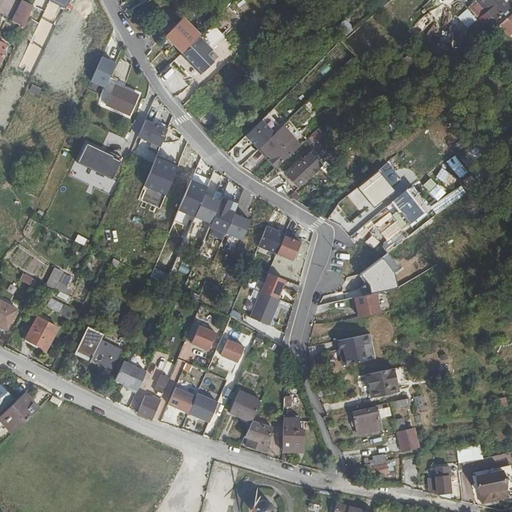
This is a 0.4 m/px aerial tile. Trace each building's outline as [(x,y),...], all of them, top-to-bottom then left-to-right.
[(27,5),(17,0),(16,0),(9,17),(20,22),(27,5)] [(511,6),(511,5),(506,0),(478,0),(477,1),(478,2),(471,8),(483,20),(490,14),(496,21),(500,18),(511,6)] [(183,19),(165,36),(181,53),(196,38),(199,36),(183,19)] [(343,27),(352,37),(359,31),(350,21),(343,27)] [(196,38),(181,53),(199,71),(210,61),(203,55),(208,50),(196,38)] [(121,57),(107,52),(97,75),(110,81),(121,57)] [(421,63),(424,67),(429,63),(425,59),(421,63)] [(140,95),(116,85),(108,104),(131,115),(140,95)] [(142,133),(164,143),(171,126),(150,117),(142,133)] [(268,117),(247,138),(260,152),(262,150),(281,131),(268,117)] [(290,123),(281,131),(262,150),(272,161),(269,162),(278,171),(309,143),(290,123)] [(116,156),(89,144),(80,163),(108,176),(116,156)] [(137,199),(159,208),(177,161),(155,153),(137,199)] [(327,169),(317,158),(293,178),(304,190),(327,169)] [(378,168),(355,186),(372,207),(395,189),(378,168)] [(412,183),(385,204),(409,235),(431,219),(425,212),(431,208),(412,183)] [(222,205),(206,198),(196,220),(213,228),(222,205)] [(240,208),(224,201),(222,205),(213,228),(208,240),(224,247),(227,238),(236,218),(240,208)] [(251,224),(236,218),(227,238),(243,244),(251,224)] [(287,236),(268,229),(260,248),(279,256),(287,238),(287,236)] [(77,233),(74,240),(83,245),(87,238),(77,233)] [(303,244),(287,238),(279,256),(295,263),(303,244)] [(50,284),(53,286),(58,288),(66,271),(58,266),(50,284)] [(37,278),(27,272),(23,280),(34,286),(37,278)] [(289,280),(272,273),(265,292),(281,298),(289,280)] [(281,298),(265,292),(264,291),(254,318),(273,326),(283,299),(281,298)] [(378,293),(354,299),(357,310),(360,309),(361,317),(383,312),(378,293)] [(66,303),(54,298),(50,306),(62,311),(66,303)] [(21,309),(2,300),(0,303),(0,323),(11,329),(21,309)] [(61,327),(41,317),(31,339),(51,349),(61,327)] [(94,358),(92,361),(95,363),(97,359),(116,368),(125,348),(104,338),(106,335),(91,328),(80,352),(94,358)] [(219,336),(201,328),(194,344),(211,352),(219,336)] [(269,336),(261,332),(260,334),(258,339),(266,342),(269,336)] [(370,335),(341,341),(343,350),(347,349),(350,365),(369,360),(366,345),(372,343),(370,335)] [(247,349),(230,342),(223,357),(240,364),(247,349)] [(79,354),(92,361),(94,358),(80,352),(79,354)] [(153,356),(150,368),(156,370),(160,357),(153,356)] [(180,370),(189,372),(192,364),(177,359),(172,374),(178,376),(180,370)] [(133,388),(140,391),(150,370),(129,360),(120,379),(134,385),(133,388)] [(406,367),(369,375),(372,391),(375,391),(376,398),(400,393),(399,386),(402,385),(401,382),(409,381),(406,367)] [(168,388),(173,377),(166,374),(161,384),(168,388)] [(337,383),(320,386),(324,397),(339,393),(337,383)] [(162,390),(167,392),(168,388),(161,384),(159,389),(162,390)] [(24,393),(26,390),(22,385),(13,394),(18,398),(22,394),(24,393)] [(0,413),(14,401),(0,386),(0,413)] [(193,411),(200,395),(180,386),(173,402),(193,411)] [(162,390),(158,399),(163,401),(167,392),(162,390)] [(200,395),(193,411),(214,421),(222,401),(201,392),(200,395)] [(37,410),(39,408),(24,393),(22,394),(37,410)] [(236,409),(258,419),(265,403),(242,393),(236,409)] [(22,394),(18,398),(0,415),(0,418),(13,433),(37,410),(22,394)] [(59,407),(63,400),(53,395),(49,403),(59,407)] [(142,411),(156,417),(163,401),(158,399),(148,395),(142,411)] [(296,396),(288,396),(288,406),(296,406),(296,396)] [(510,396),(499,398),(501,406),(511,404),(510,396)] [(414,403),(413,398),(397,402),(397,407),(414,403)] [(388,403),(382,405),(385,416),(395,414),(393,406),(388,406),(388,403)] [(382,405),(356,410),(358,419),(370,417),(370,419),(384,416),(385,416),(382,405)] [(234,413),(256,422),(258,419),(236,409),(234,413)] [(370,417),(358,419),(354,420),(356,425),(359,424),(360,426),(385,422),(384,416),(370,419),(370,417)] [(407,417),(398,419),(405,450),(421,447),(417,429),(410,430),(407,417)] [(0,422),(11,435),(13,433),(0,418),(0,422)] [(288,418),(287,451),(307,452),(308,429),(303,429),(303,418),(288,418)] [(275,428),(256,422),(249,444),(268,450),(275,428)] [(385,422),(360,426),(361,432),(386,427),(385,422)] [(463,462),(487,457),(482,444),(462,447),(463,462)] [(376,463),(368,465),(370,476),(378,474),(377,468),(376,463)] [(451,463),(437,465),(437,468),(440,492),(452,491),(450,473),(452,473),(451,463)] [(511,464),(504,466),(505,469),(478,475),(484,502),(511,496),(511,464)] [(377,468),(378,474),(391,472),(390,465),(377,468)] [(432,490),(440,492),(437,468),(433,469),(434,476),(431,477),(432,490)] [(273,511),(274,511),(273,509),(273,507),(272,505),(271,504),(269,502),(267,501),(265,500),(263,500),(261,500),(259,501),(257,501),(256,503),(254,504),(253,506),(252,508),(252,510),(252,511),(251,511),(273,511)]
